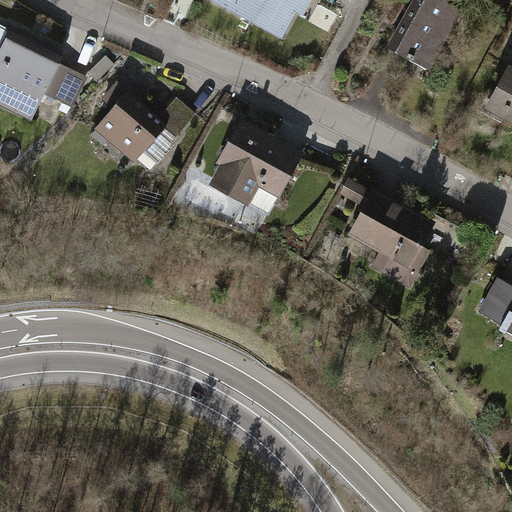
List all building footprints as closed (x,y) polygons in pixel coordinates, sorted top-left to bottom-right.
[(202,0),(196,12),(251,44),(254,38),(282,55),(299,26),(307,32),(326,0),(202,0)] [(462,23),(423,0),(417,0),(379,63),(423,89),(462,23)] [(0,110),(30,125),(43,99),(70,112),(85,81),(57,68),(63,56),(13,32),(12,35),(0,28),(0,110)] [(511,65),(506,63),(482,108),(511,124),(511,65)] [(154,123),(122,95),(90,133),(129,167),(138,157),(152,168),(194,119),(173,100),(154,123)] [(252,190),(274,202),(301,156),(240,122),(204,186),(242,207),(252,190)] [(428,224),(344,179),(334,196),(360,210),(342,243),(371,259),(363,274),(402,295),(425,254),(415,249),(428,224)] [(511,286),(498,279),(479,312),(500,324),(498,329),(506,333),(504,337),(511,341),(511,286)]
